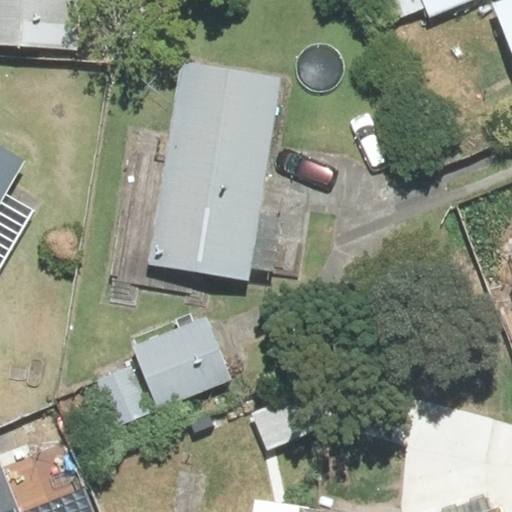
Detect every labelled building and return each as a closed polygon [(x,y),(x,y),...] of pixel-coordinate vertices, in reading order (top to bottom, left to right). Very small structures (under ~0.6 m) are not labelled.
[(79,0),(0,0),(0,51),(77,55),(79,0)] [(390,0),(401,25),(431,13),(435,22),(490,0),(390,0)] [(511,2),(492,11),(511,58),(511,2)] [(249,288),(278,82),(176,67),(147,274),(249,288)] [(0,203),(22,164),(0,151),(0,203)] [(245,377),(213,309),(137,345),(144,359),(99,380),(124,434),(245,377)] [(0,511),(21,511),(0,463),(0,511)]
